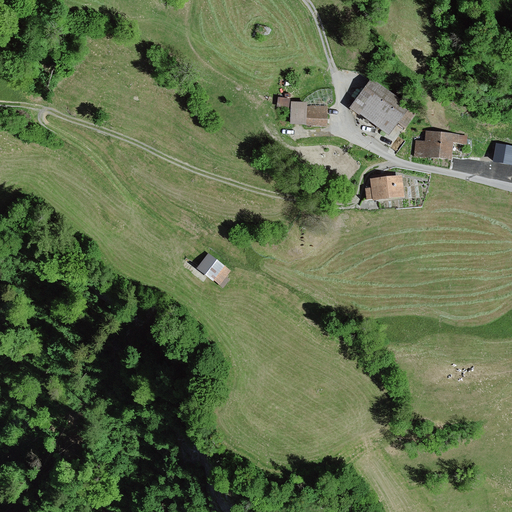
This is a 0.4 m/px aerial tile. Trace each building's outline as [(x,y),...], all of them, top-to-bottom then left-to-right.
[(412,114),(368,82),(348,110),(385,138),(396,123),(402,127),(412,114)] [(325,106),(285,102),(283,125),(323,129),(325,106)] [(424,142),(413,140),(411,156),(448,162),(450,143),(462,145),(463,137),(425,131),(424,142)] [(511,147),(492,143),(488,159),(511,165),(511,147)] [(369,190),(364,190),(365,201),(371,201),(371,203),(403,200),(401,177),(368,180),(369,190)] [(207,254),(193,270),(213,289),(228,273),(207,254)]
